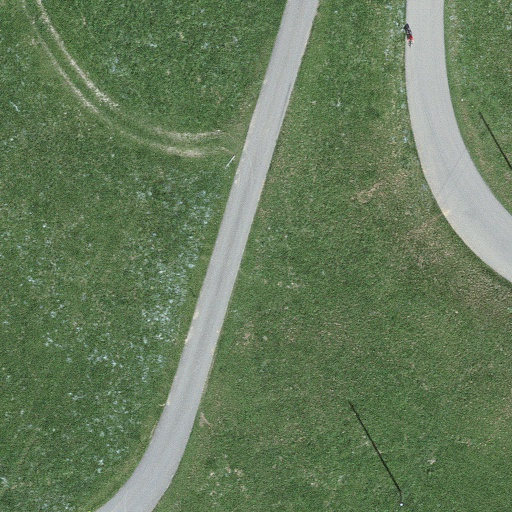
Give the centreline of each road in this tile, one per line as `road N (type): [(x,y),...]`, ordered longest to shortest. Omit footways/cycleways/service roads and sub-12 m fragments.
road 1 (unclassified): [(304,0),(180,413),(154,472),(124,511)]
road 2 (unclassified): [(425,0),(430,98),(443,154),(462,195),(511,248)]
